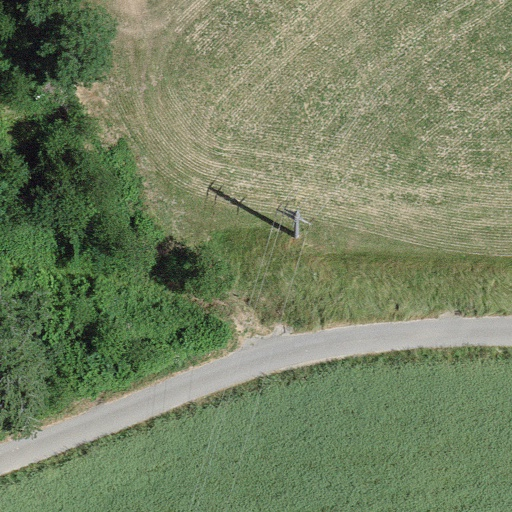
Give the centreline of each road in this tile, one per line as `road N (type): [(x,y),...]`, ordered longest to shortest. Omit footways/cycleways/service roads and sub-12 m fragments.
road 1 (unclassified): [(0,459),(268,356),(511,331)]
road 2 (track): [(0,254),(53,258),(327,347)]
